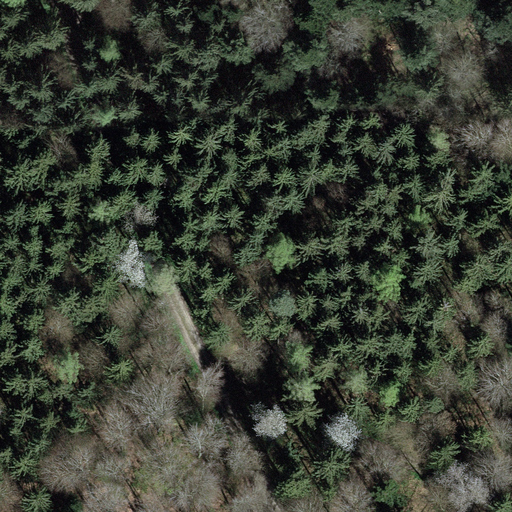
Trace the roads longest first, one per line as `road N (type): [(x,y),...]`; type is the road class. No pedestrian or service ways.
road 1 (track): [(280,511),(145,238),(57,0)]
road 2 (track): [(97,0),(511,178)]
road 3 (track): [(510,511),(211,376)]
